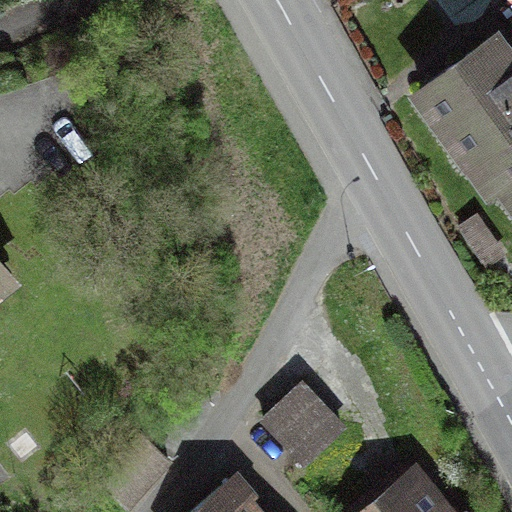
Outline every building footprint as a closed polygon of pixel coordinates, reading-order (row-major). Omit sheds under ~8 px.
[(478,152),(511,198),(511,68),(489,37),(416,90),(466,160),(478,152)] [(301,456),(345,424),(314,381),(270,413),(301,456)] [(95,482),(124,507),(165,460),(136,435),(95,482)] [(437,511),(404,471),(354,511),(437,511)] [(252,511),(224,480),(187,511),(252,511)]
